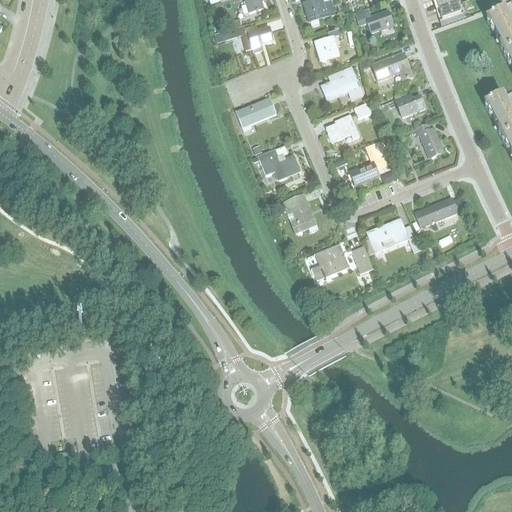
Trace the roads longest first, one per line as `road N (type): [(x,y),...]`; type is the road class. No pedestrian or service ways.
road 1 (tertiary): [(238,377),(195,307),(125,223),(0,113)]
road 2 (residential): [(475,164),(371,217),(352,217),(287,78)]
road 3 (tertiary): [(263,385),(511,256)]
road 4 (residential): [(475,164),(411,0)]
road 5 (unclassified): [(124,470),(0,497)]
